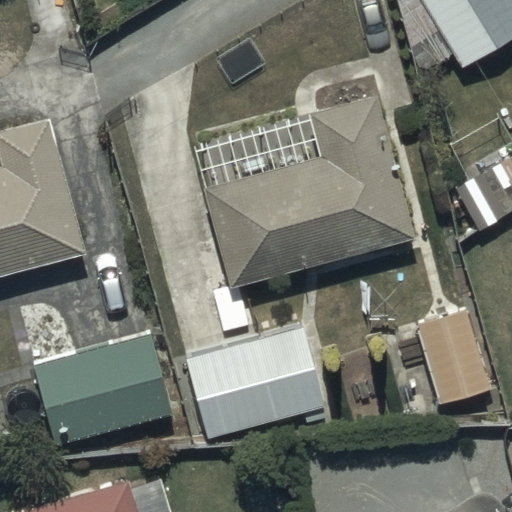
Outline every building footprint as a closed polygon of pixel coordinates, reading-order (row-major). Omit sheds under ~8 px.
[(511,29),(511,0),(421,0),(459,62),(511,29)] [(201,183),(227,282),(416,232),(378,88),(308,107),(320,152),(201,183)] [(0,269),(84,248),(49,111),(0,123),(0,159),(1,163),(0,163),(0,269)] [(465,304),(413,320),(438,400),(490,383),(465,304)] [(300,324),(183,356),(205,437),(322,404),(300,324)] [(149,327),(31,359),(53,441),(171,410),(149,327)] [(138,511),(127,475),(6,511),(138,511)]
